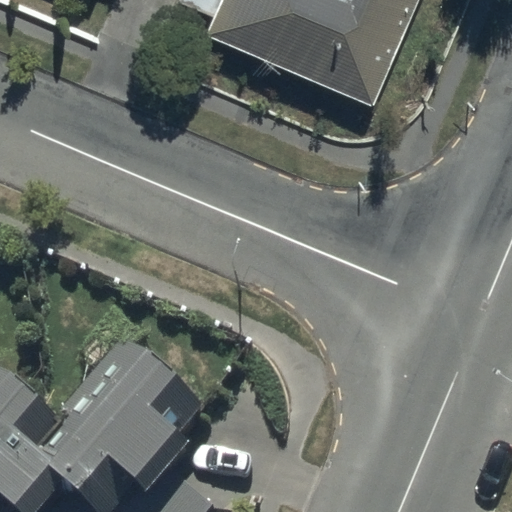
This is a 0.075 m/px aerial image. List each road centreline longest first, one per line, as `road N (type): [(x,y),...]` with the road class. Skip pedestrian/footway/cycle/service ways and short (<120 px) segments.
road 1 (residential): [(0,119),(479,321)]
road 2 (tertiary): [(400,511),(479,321)]
